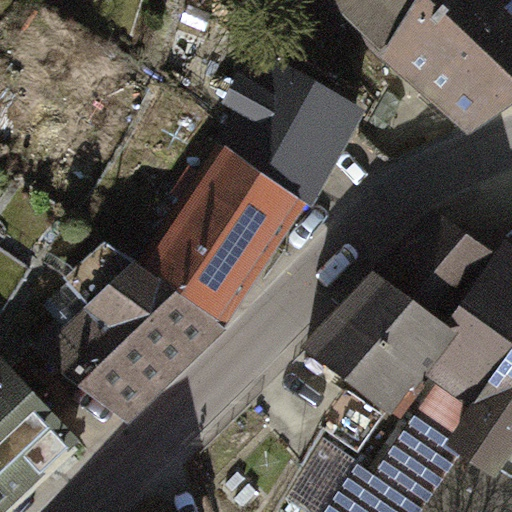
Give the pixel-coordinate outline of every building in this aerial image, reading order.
[(511,0),(325,0),(468,126),(511,98),(511,0)] [(321,131),(345,81),(261,38),(226,132),(298,181),(321,131)] [(298,181),(226,132),(131,248),(183,288),(244,232),(298,181)] [(490,248),(443,211),(400,265),(447,303),(490,248)] [(511,220),(490,248),(447,303),(464,316),(317,501),(330,511),(400,511),(457,441),(487,465),(511,432),(511,220)] [(135,333),(183,288),(131,248),(104,225),(43,295),(62,312),(39,338),(86,379),(135,333)] [(447,303),(400,265),(330,353),(350,369),(316,411),(339,429),(373,387),(377,390),(447,303)] [(0,480),(65,417),(0,351),(0,480)]
